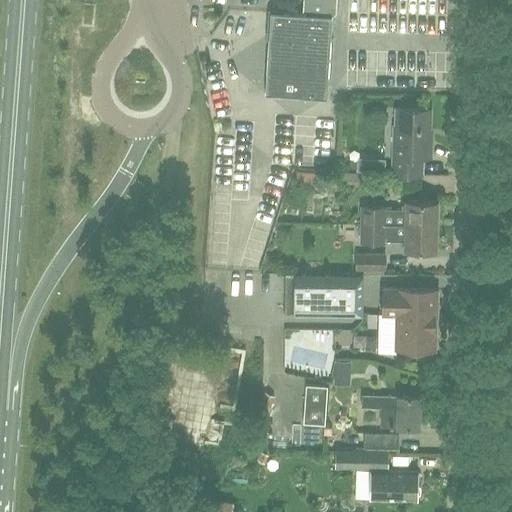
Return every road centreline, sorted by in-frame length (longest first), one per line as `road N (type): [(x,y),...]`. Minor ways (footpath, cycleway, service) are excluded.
road 1 (unclassified): [(467,511),(479,0)]
road 2 (primary): [(0,368),(27,0)]
road 3 (primary): [(0,393),(74,243),(158,126)]
road 4 (tertiary): [(140,19),(104,72),(101,92),(122,126),(158,126)]
road 5 (tertiary): [(158,126),(178,100),(178,78),(140,19)]
